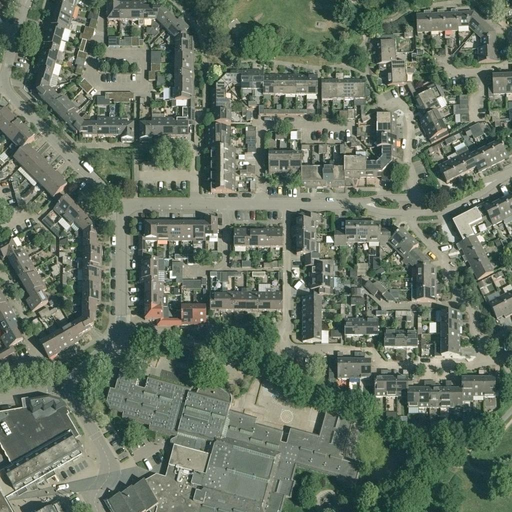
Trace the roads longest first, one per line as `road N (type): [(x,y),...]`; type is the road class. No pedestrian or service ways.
road 1 (residential): [(484,363),(384,365),(372,349),(285,347)]
road 2 (residential): [(259,203),(260,126),(351,127)]
road 3 (residential): [(121,204),(2,86)]
road 4 (residential): [(484,345),(472,311),(446,283),(444,256),(411,226),(414,214)]
road 5 (residential): [(285,347),(286,204)]
road 6 (unclassified): [(96,511),(107,460),(64,384)]
road 7 (unclassified): [(119,332),(121,204)]
